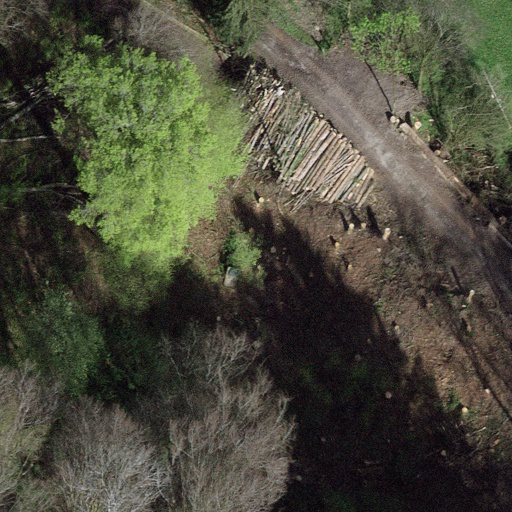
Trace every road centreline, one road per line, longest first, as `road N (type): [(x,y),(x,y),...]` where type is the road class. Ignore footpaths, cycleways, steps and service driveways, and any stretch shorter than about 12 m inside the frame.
road 1 (track): [(234,0),(511,288)]
road 2 (track): [(104,0),(303,135),(409,182)]
